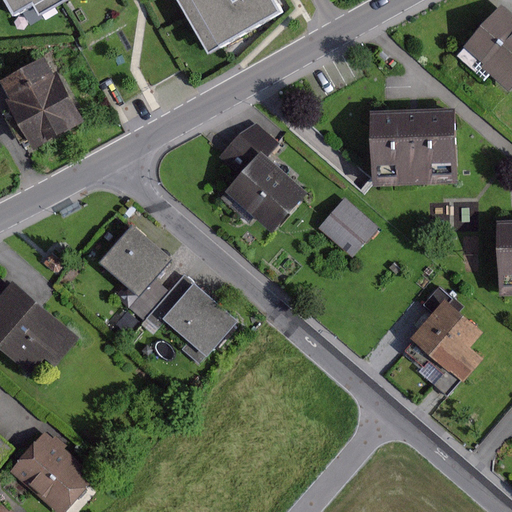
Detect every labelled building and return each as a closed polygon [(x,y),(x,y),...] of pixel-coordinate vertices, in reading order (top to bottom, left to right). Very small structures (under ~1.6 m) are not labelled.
[(11,0),(22,18),(41,7),(46,15),(73,0),(11,0)] [(277,0),(185,0),(215,52),(285,13),(277,0)] [(511,11),(508,8),(467,55),(494,78),(503,68),(511,75),(511,11)] [(12,81),(26,105),(13,112),(30,141),(42,134),(46,141),(87,118),(53,58),(12,81)] [(461,112),(381,115),(384,178),(464,174),(461,112)] [(314,190),(273,153),(284,141),(265,124),(251,133),(232,154),(254,174),(240,189),(281,226),(314,190)] [(386,225),(354,198),(330,226),(362,253),(386,225)] [(72,215),(89,205),(85,199),(68,209),(72,215)] [(143,223),(111,260),(150,293),(163,278),(182,256),(143,223)] [(68,260),(58,253),(51,262),(60,269),(66,270),(69,265),(68,260)] [(175,317),(205,282),(193,273),(155,317),(166,327),(175,317)] [(0,309),(19,286),(7,276),(0,283),(0,309)] [(138,307),(151,318),(176,290),(163,278),(150,293),(138,307)] [(19,286),(0,309),(0,331),(41,366),(52,353),(75,327),(23,282),(19,286)] [(205,282),(175,317),(200,339),(216,352),(246,318),(205,282)] [(444,364),(453,372),(444,382),(456,393),(488,356),(477,346),(491,331),(460,304),(464,300),(447,285),(431,303),(443,314),(426,334),(451,356),(444,364)] [(87,336),(75,327),(52,353),(64,363),(87,336)] [(208,362),(216,352),(200,339),(192,348),(208,362)] [(22,448),(0,428),(0,472),(22,448)] [(71,444),(64,438),(61,441),(54,435),(23,470),(70,511),(101,476),(68,447),(71,444)]
